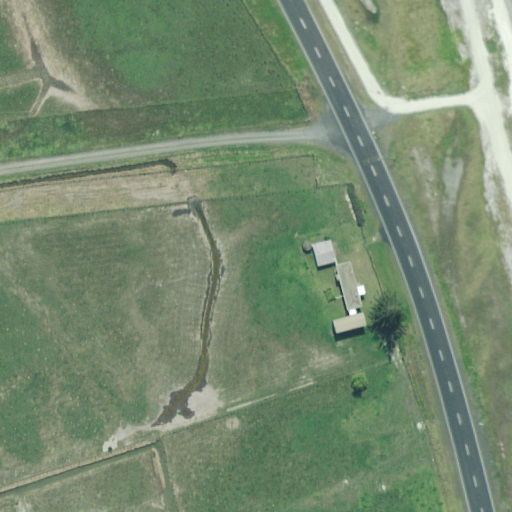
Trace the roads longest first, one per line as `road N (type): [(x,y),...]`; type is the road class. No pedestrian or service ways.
road 1 (secondary): [(288,0),(413,265),(455,389),(484,511)]
road 2 (unknown): [(0,174),(234,141),(324,137),(353,127)]
